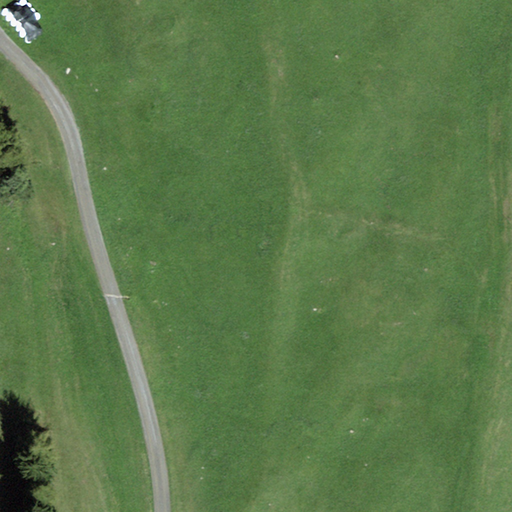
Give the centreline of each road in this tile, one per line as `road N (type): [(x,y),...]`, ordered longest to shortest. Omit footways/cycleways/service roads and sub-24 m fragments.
road 1 (track): [(452,511),(469,369),(494,256),(486,119),(503,0)]
road 2 (track): [(0,41),(53,115),(143,420),(155,511)]
